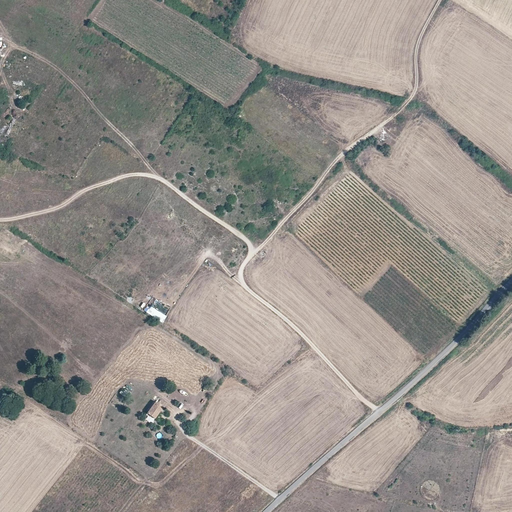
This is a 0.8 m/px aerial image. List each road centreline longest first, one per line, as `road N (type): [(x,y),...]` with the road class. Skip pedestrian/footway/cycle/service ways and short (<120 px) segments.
road 1 (tertiary): [(266,511),(511,282)]
road 2 (track): [(251,254),(334,158),(413,95),(419,41),(441,0)]
road 3 (track): [(251,254),(246,238),(144,173),(80,189),(0,176)]
road 4 (track): [(0,25),(13,44),(78,87),(165,182)]
road 5 (track): [(380,412),(246,287),(241,270),(251,254)]
road 6 (track): [(279,499),(178,420)]
